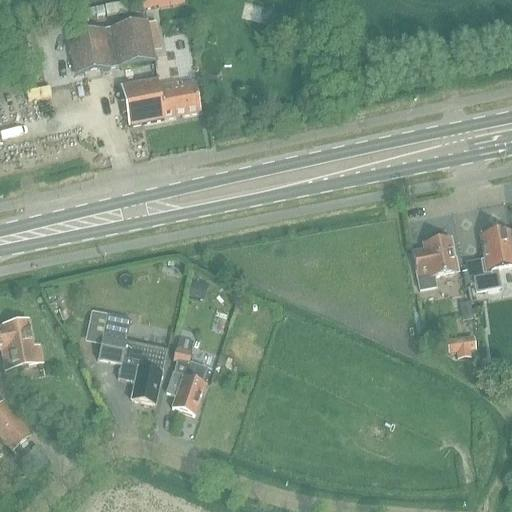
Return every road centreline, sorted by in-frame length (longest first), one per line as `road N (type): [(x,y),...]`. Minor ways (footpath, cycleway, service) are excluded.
road 1 (secondary): [(0,241),(511,126)]
road 2 (tertiary): [(361,511),(264,492),(154,451),(118,449),(89,460),(32,511)]
